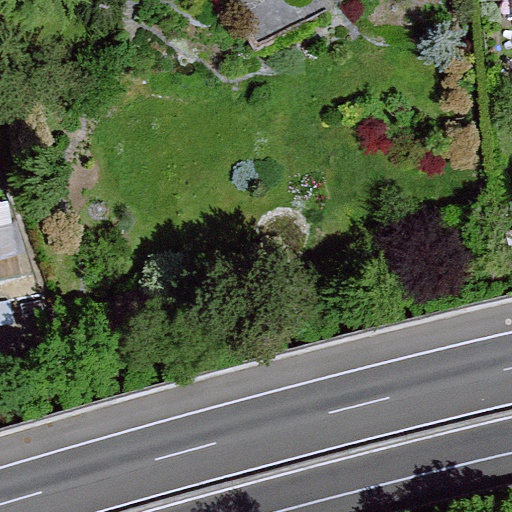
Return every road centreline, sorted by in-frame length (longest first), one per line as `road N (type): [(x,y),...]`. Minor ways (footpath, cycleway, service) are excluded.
road 1 (motorway): [(511,368),(0,504)]
road 2 (motorway): [(211,511),(511,436)]
